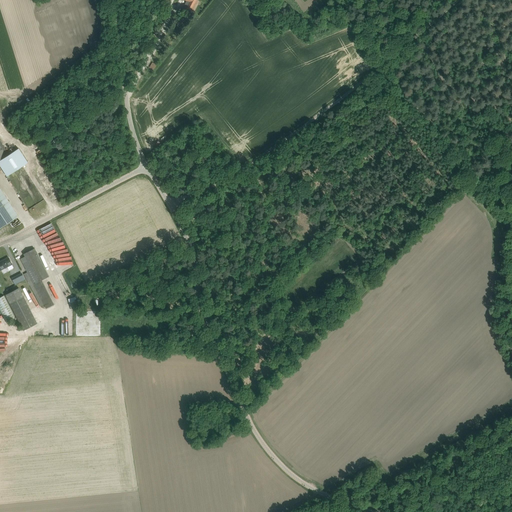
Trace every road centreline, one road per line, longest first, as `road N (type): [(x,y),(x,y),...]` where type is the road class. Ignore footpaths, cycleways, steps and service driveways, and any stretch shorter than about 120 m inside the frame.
road 1 (unclassified): [(366,511),(309,487),(262,440),(205,326),(188,237),(146,166)]
road 2 (track): [(171,202),(260,156),(377,69)]
road 3 (unknown): [(394,0),(449,87),(492,109),(511,178)]
road 4 (unclassified): [(146,166),(131,124),(113,0)]
road 5 (unclassified): [(0,245),(146,166)]
